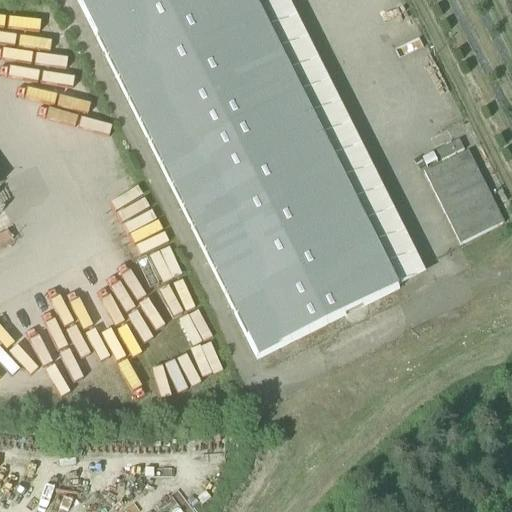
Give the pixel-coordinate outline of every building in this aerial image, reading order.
[(259,13),(252,0),(72,0),(253,362),(397,290),(259,13)] [(284,0),(259,13),(397,290),(426,276),(288,0),(284,0)] [(464,152),(459,142),(437,153),(442,164),(464,152)] [(470,153),(423,176),(460,249),(506,226),(470,153)] [(0,224),(0,248),(8,245),(0,224)]
